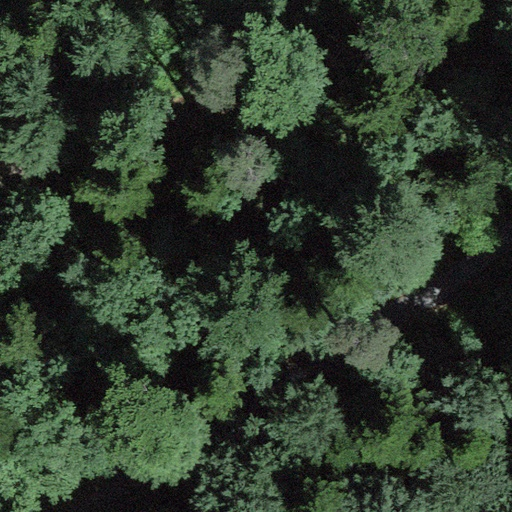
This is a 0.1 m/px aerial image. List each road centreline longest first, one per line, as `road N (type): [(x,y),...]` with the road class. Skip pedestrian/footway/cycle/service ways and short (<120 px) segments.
road 1 (track): [(457,0),(0,186)]
road 2 (track): [(511,259),(436,320),(92,511)]
